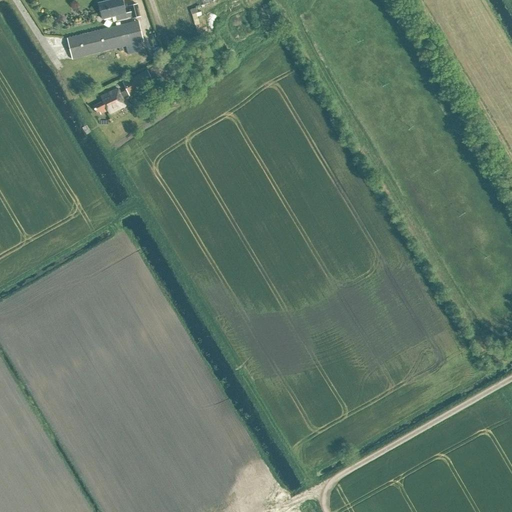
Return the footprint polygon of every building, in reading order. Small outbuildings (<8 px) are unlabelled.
[(125,13),(122,0),(112,0),(99,3),(103,19),(112,17),(113,22),(132,18),(132,19),(141,17),(137,3),(128,6),(130,12),(125,13)] [(137,43),(143,41),(138,21),(67,39),(72,59),(124,46),(137,43)] [(137,43),(124,46),(126,54),(139,51),(137,43)] [(128,96),(153,84),(147,71),(122,83),(128,96)] [(109,114),(127,105),(118,87),(100,96),(102,100),(92,105),(96,112),(99,110),(100,113),(107,110),(109,114)]
